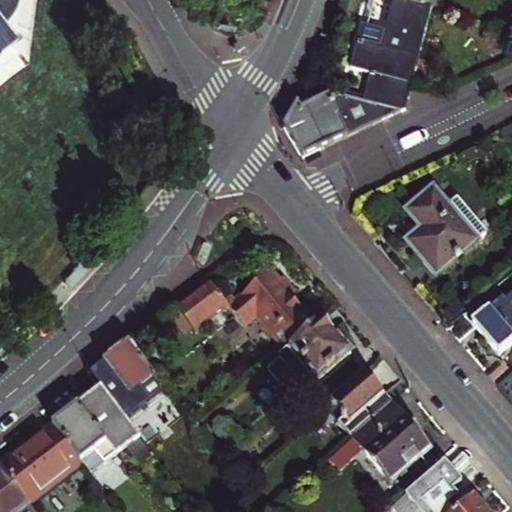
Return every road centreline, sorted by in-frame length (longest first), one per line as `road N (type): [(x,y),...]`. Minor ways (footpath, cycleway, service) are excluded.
road 1 (tertiary): [(0,401),(143,262),(233,132)]
road 2 (residential): [(511,455),(293,200)]
road 3 (residential): [(511,79),(389,137),(325,183)]
road 4 (residential): [(325,183),(400,160),(511,107)]
road 5 (residential): [(233,132),(194,84),(148,0)]
road 6 (tertiary): [(233,132),(298,0)]
